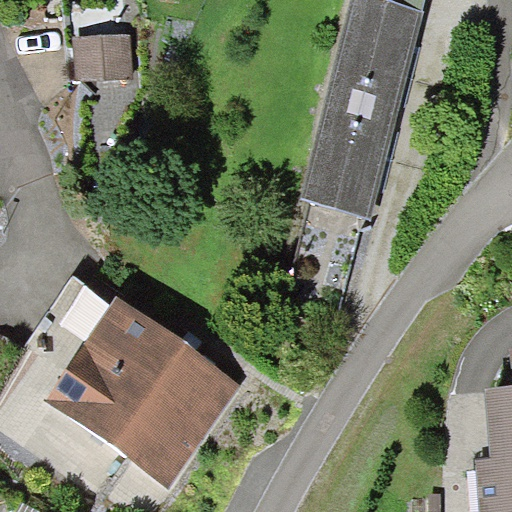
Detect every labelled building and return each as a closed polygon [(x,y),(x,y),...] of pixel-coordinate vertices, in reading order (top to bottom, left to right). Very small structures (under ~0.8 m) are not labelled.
[(368,0),(353,0),(302,203),(371,222),(426,15),(423,15),(368,0)] [(368,0),(423,15),(426,0),(368,0)] [(79,36),(79,76),(124,76),(125,37),(79,36)] [(185,349),(117,301),(45,405),(169,492),(241,388),(185,349)] [(477,465),(479,511),(511,511),(511,392),(487,395),(492,463),(477,465)]
